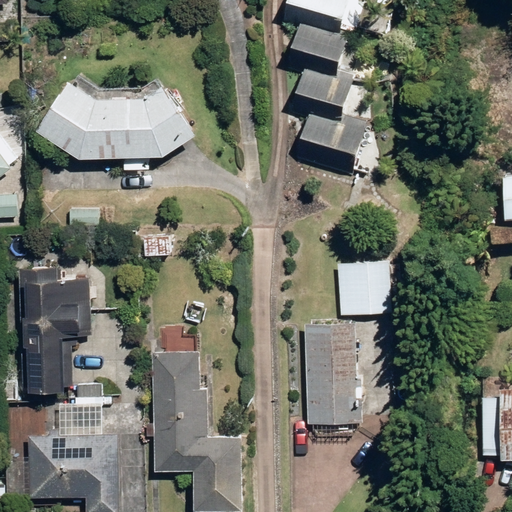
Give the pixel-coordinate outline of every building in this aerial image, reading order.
[(8,0),(0,0),(0,28),(2,28),(2,0),(9,0),(8,0)] [(345,10),(312,0),(288,0),(288,14),(343,30),(345,10)] [(341,55),(295,43),(294,61),(343,74),(341,55)] [(155,151),(171,151),(207,129),(176,76),(143,91),(108,91),(80,73),(43,125),(82,150),(130,151),(130,165),(155,165),(155,151)] [(346,101),(299,88),(300,104),(348,118),(346,101)] [(0,138),(0,176),(16,163),(0,138)] [(353,153),(301,139),(301,157),(355,171),(353,153)] [(24,195),(0,193),(0,216),(22,218),(24,195)] [(106,207),(75,205),(74,223),(106,224),(106,207)] [(175,232),(148,231),(147,252),(174,254),(175,232)] [(395,252),(343,253),(344,312),(396,311),(395,252)] [(62,257),(26,256),(24,344),(35,344),(34,384),(78,386),(79,347),(71,347),(71,332),(95,333),(97,273),(62,272),(62,257)] [(362,319),(309,319),(308,420),(362,421),(362,319)] [(202,327),(163,326),(161,465),(201,466),(200,503),(251,504),(253,432),(217,431),(218,374),(206,374),(207,349),(202,349),(202,327)] [(511,381),(509,381),(508,392),(487,392),(486,453),(511,453),(511,381)] [(92,511),(125,511),(126,431),(35,429),(34,454),(11,454),(10,491),(33,492),(92,494),(92,511)]
